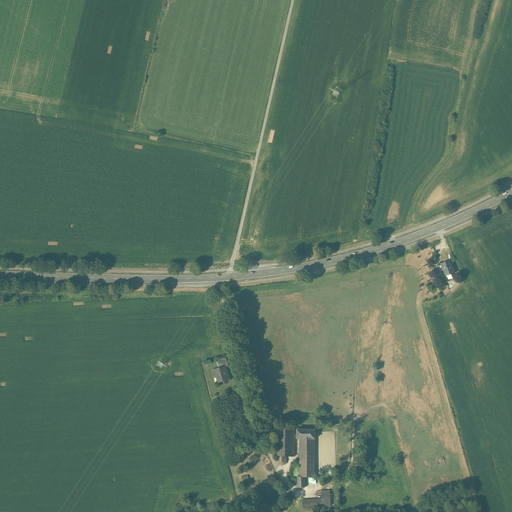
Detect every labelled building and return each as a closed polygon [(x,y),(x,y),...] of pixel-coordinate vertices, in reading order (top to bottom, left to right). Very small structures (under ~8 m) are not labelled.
[(449,261),(441,264),(446,277),(454,273),(449,261)] [(226,358),(217,361),(219,368),(225,367),(228,366),(226,358)] [(219,368),(212,370),(214,378),(215,378),(215,377),(218,376),(220,382),(229,379),(225,367),(219,368)] [(295,430),(278,429),(277,457),(287,457),(294,457),(294,439),(294,435),(295,430)] [(315,430),(296,430),(296,435),(294,435),(294,439),(300,439),(314,439),(315,439),(315,430)] [(314,439),(300,439),(299,477),(299,478),(305,478),(314,478),(314,439)] [(287,457),(277,457),(277,461),(278,465),(282,466),(285,464),(287,462),(287,457)] [(305,478),(299,478),(299,477),(297,477),(297,488),(305,488),(305,478)] [(339,491),(322,492),(322,500),(323,508),(340,507),(339,491)] [(322,500),(302,501),(303,509),(323,508),(322,500)]
